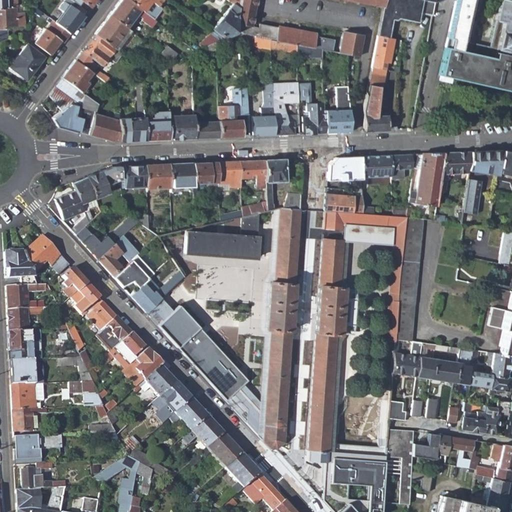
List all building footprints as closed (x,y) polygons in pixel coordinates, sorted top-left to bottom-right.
[(53,21),(69,32),(85,11),(75,3),(71,0),(70,0),(63,0),(62,1),(58,7),(61,10),(53,21)] [(76,0),(75,3),(85,11),(93,0),(76,0)] [(143,12),(127,0),(118,0),(108,15),(125,28),(137,13),(144,17),(143,19),(147,22),(147,23),(151,26),(155,21),(143,12)] [(162,0),(127,0),(143,12),(151,1),(158,6),(162,0)] [(238,0),(237,6),(231,31),(247,34),(249,26),(254,0),(238,0)] [(384,0),(383,7),(377,36),(389,38),(393,18),(418,23),(420,14),(431,16),(434,0),(384,0)] [(455,0),(437,75),(451,78),(509,91),(511,78),(511,54),(488,48),(463,42),(472,0),(455,0)] [(511,0),(498,0),(488,48),(511,54),(511,0)] [(233,3),(210,33),(218,40),(231,34),(231,31),(237,6),(233,3)] [(5,8),(0,8),(0,38),(6,38),(5,26),(23,25),(23,7),(5,8)] [(125,28),(108,15),(94,34),(111,46),(122,32),(126,35),(129,31),(125,28)] [(32,42),(39,48),(47,54),(59,40),(62,42),(69,32),(53,21),(51,19),(44,29),(42,28),(32,42)] [(249,26),(247,34),(252,35),(269,38),(295,43),(331,50),(332,39),(313,35),(313,33),(277,25),(277,27),(258,23),(257,27),(249,26)] [(362,35),(342,31),(338,52),(357,56),(362,35)] [(111,46),(94,34),(81,50),(91,58),(99,48),(105,52),(106,51),(112,55),(116,50),(111,46)] [(203,48),(215,41),(211,34),(199,42),(203,48)] [(269,38),(252,35),(251,44),(269,48),(269,47),(269,38)] [(295,43),(269,38),(269,47),(295,52),(295,43)] [(32,42),(30,41),(27,45),(25,43),(7,67),(25,79),(41,56),(36,52),(39,48),(32,42)] [(166,46),(160,54),(170,61),(176,53),(166,46)] [(97,65),(79,52),(74,60),(92,74),(104,83),(107,78),(98,71),(96,71),(93,70),(97,65)] [(92,74),(74,60),(60,78),(82,94),(89,85),(86,82),(92,74)] [(363,131),(386,130),(385,107),(376,108),(380,79),(369,76),(362,112),(363,131)] [(92,114),(95,104),(90,100),(85,97),(82,94),(60,78),(48,95),(61,111),(51,118),(53,121),(54,123),(56,126),(87,135),(92,114)] [(336,132),(349,131),(348,99),(347,99),(347,86),(334,87),(335,111),(333,111),(333,110),(323,110),(324,133),(334,132),(333,130),(336,129),(336,132)] [(218,137),(240,136),(239,119),(234,119),(234,114),(247,114),(247,104),(243,104),(243,88),(232,89),(232,104),(217,105),(217,122),(218,137)] [(301,133),(324,133),(323,110),(323,103),(306,104),(307,111),(304,111),(304,117),(301,117),(301,133)] [(273,134),(299,133),(298,113),(278,114),(278,106),(272,107),(272,115),(273,134)] [(144,140),(168,139),(167,110),(152,111),(152,120),(143,121),(144,140)] [(111,141),(119,141),(118,118),(117,114),(113,112),(113,120),(92,114),(87,135),(111,141)] [(172,139),(193,138),(192,123),(192,114),(171,115),(172,139)] [(251,135),(273,134),(272,115),(251,116),(251,135)] [(119,141),(144,140),(143,121),(143,117),(118,118),(119,141)] [(193,138),(218,137),(217,122),(192,123),(193,138)] [(496,175),(496,173),(501,151),(470,152),(467,169),(496,175)] [(508,183),(495,180),(493,194),(511,196),(511,153),(501,151),(496,173),(511,176),(511,186),(510,186),(508,183)] [(442,153),(437,192),(441,193),(442,190),(444,191),(447,173),(467,173),(467,169),(470,152),(442,153)] [(435,206),(437,192),(442,153),(420,154),(415,192),(409,191),(407,202),(435,206)] [(390,170),(409,169),(409,155),(389,156),(390,170)] [(390,177),(390,170),(389,156),(359,157),(359,178),(390,177)] [(359,178),(359,157),(334,158),(327,165),(326,181),(350,180),(353,180),(353,195),(351,213),(362,214),(359,178)] [(265,207),(265,210),(271,209),(270,181),(284,181),(283,159),(263,160),(264,188),(265,207)] [(253,188),(264,188),(263,160),(236,161),(237,178),(249,178),(249,175),(253,175),(253,188)] [(237,178),(236,161),(216,162),(217,185),(228,184),(227,177),(234,177),(234,179),(237,179),(237,178)] [(205,183),(214,183),(214,162),(191,163),(192,186),(192,196),(196,196),(195,184),(202,183),(202,178),(205,178),(205,183)] [(168,164),(168,167),(169,187),(192,186),(191,163),(168,164)] [(142,187),(143,192),(145,192),(145,187),(144,165),(122,166),(123,188),(142,187)] [(155,165),(144,165),(145,187),(154,186),(154,188),(169,187),(168,167),(155,167),(155,165)] [(107,169),(85,177),(93,198),(115,190),(107,169)] [(85,177),(71,182),(74,190),(80,206),(83,205),(82,202),(85,201),(88,208),(96,205),(93,198),(85,177)] [(475,215),(479,188),(465,186),(460,213),(475,215)] [(53,198),(61,218),(81,209),(80,206),(74,190),(53,198)] [(353,195),(324,193),(323,211),(351,213),(353,195)] [(265,380),(260,440),(267,447),(275,448),(281,441),(290,314),(297,216),(298,197),(286,197),(284,199),(284,208),(278,207),(273,282),(267,282),(264,329),(268,329),(265,380)] [(239,208),(239,211),(240,216),(241,216),(256,212),(265,210),(265,207),(262,208),(261,203),(239,208)] [(88,211),(91,219),(99,212),(97,208),(88,211)] [(239,211),(218,216),(218,221),(240,216),(239,211)] [(351,213),(323,211),(323,218),(322,222),(342,224),(394,228),(403,229),(405,217),(392,216),(362,214),(351,213)] [(240,235),(183,232),(182,253),(254,258),(256,236),(255,236),(256,212),(241,216),(240,235)] [(67,228),(73,234),(82,226),(87,223),(83,214),(67,228)] [(80,241),(95,258),(114,240),(136,221),(129,217),(108,236),(106,233),(99,239),(95,239),(89,233),(80,241)] [(409,342),(422,219),(410,218),(405,217),(403,229),(397,275),(393,340),(409,342)] [(73,234),(78,239),(87,231),(82,226),(73,234)] [(403,229),(394,228),(385,339),(393,340),(397,275),(403,229)] [(511,231),(503,230),(497,263),(502,264),(511,266),(511,231)] [(66,264),(40,235),(21,252),(29,274),(44,260),(56,273),(66,264)] [(95,258),(111,276),(120,268),(112,258),(120,251),(116,248),(119,245),(114,240),(95,258)] [(315,316),(305,450),(324,452),(334,334),(339,334),(342,288),(337,288),(341,241),(321,240),(315,316)] [(29,274),(21,252),(3,252),(3,265),(5,265),(6,278),(19,278),(20,286),(33,285),(31,281),(29,274)] [(137,287),(142,283),(154,271),(138,253),(120,268),(111,276),(120,286),(131,281),(137,287)] [(511,274),(511,266),(502,264),(500,272),(511,274)] [(68,267),(60,276),(63,280),(60,283),(63,287),(60,290),(67,298),(68,297),(83,283),(68,267)] [(55,292),(47,282),(44,284),(46,289),(48,293),(50,297),(55,292)] [(95,297),(83,283),(68,297),(74,304),(73,306),(76,309),(80,305),(78,301),(81,298),(87,305),(95,297)] [(128,295),(143,311),(170,288),(165,283),(154,293),(153,290),(150,292),(142,283),(137,287),(128,295)] [(33,285),(20,286),(4,286),(5,309),(25,309),(26,308),(25,293),(43,292),(43,289),(46,289),(44,284),(43,285),(33,285)] [(143,311),(260,440),(265,380),(170,288),(143,311)] [(511,292),(507,311),(491,307),(486,326),(502,330),(497,355),(507,356),(511,356),(511,292)] [(97,330),(113,316),(98,300),(83,314),(97,330)] [(55,307),(29,308),(30,314),(54,313),(55,316),(58,315),(56,308),(55,307)] [(25,309),(5,309),(6,331),(26,331),(25,309)] [(94,333),(109,350),(128,333),(113,316),(97,330),(94,333)] [(75,333),(69,326),(65,329),(70,339),(73,338),(72,336),(75,333)] [(39,352),(38,330),(26,331),(6,331),(7,351),(22,351),(22,359),(31,359),(30,352),(39,352)] [(109,350),(89,369),(93,373),(111,357),(113,359),(123,350),(128,354),(126,356),(131,361),(143,349),(128,333),(109,350)] [(79,346),(76,340),(71,342),(75,350),(78,347),(79,346)] [(409,342),(393,340),(393,344),(466,355),(467,350),(409,342)] [(78,347),(75,350),(78,357),(83,367),(88,363),(82,349),(79,350),(78,347)] [(143,349),(131,361),(119,372),(133,387),(157,365),(143,349)] [(468,365),(392,354),(391,374),(398,375),(486,387),(487,375),(490,353),(485,353),(484,364),(485,364),(484,373),(473,371),(474,363),(479,363),(481,352),(471,351),(470,358),(469,357),(468,365)] [(490,353),(487,375),(504,377),(507,356),(497,355),(490,353)] [(78,357),(42,358),(43,364),(55,364),(55,365),(76,364),(80,381),(89,380),(83,367),(78,357)] [(41,380),(40,364),(13,366),(13,368),(8,368),(9,385),(29,384),(33,384),(33,381),(41,380)] [(133,387),(121,397),(124,400),(138,389),(137,388),(143,382),(156,397),(172,381),(157,365),(133,387)] [(487,375),(486,387),(486,389),(486,394),(490,395),(491,390),(505,391),(506,378),(504,377),(487,375)] [(89,380),(80,381),(81,392),(87,392),(87,393),(95,393),(89,380)] [(172,381),(156,397),(154,398),(155,400),(154,401),(155,403),(158,400),(171,413),(188,398),(172,381)] [(29,384),(9,385),(10,410),(35,409),(35,404),(31,404),(31,400),(29,384)] [(95,393),(98,399),(104,394),(99,389),(95,393)] [(386,430),(388,391),(367,390),(366,414),(347,413),(346,433),(366,434),(366,429),(386,430)] [(188,398),(171,413),(166,418),(171,423),(176,419),(187,431),(203,415),(188,398)] [(425,399),(422,418),(431,419),(434,400),(425,399)] [(484,405),(480,433),(511,437),(511,429),(503,428),(502,430),(494,429),(496,415),(493,415),(494,407),(498,408),(498,400),(485,399),(484,405)] [(110,400),(103,406),(107,410),(114,404),(110,400)] [(411,401),(409,416),(417,417),(419,402),(411,401)] [(460,411),(470,412),(471,403),(461,402),(460,411)] [(474,419),(461,417),(460,430),(480,433),(484,405),(480,404),(479,412),(475,412),(474,419)] [(35,409),(10,410),(11,432),(30,431),(29,413),(35,413),(35,409)] [(388,410),(387,419),(402,420),(403,412),(388,410)] [(445,411),(443,421),(452,423),(454,412),(445,411)] [(203,415),(187,431),(203,449),(220,433),(203,415)] [(110,425),(87,426),(87,434),(113,432),(110,425)] [(412,431),(386,427),(386,440),(385,442),(384,455),(399,456),(396,504),(407,504),(412,431)] [(220,433),(203,449),(182,468),(185,471),(199,459),(200,459),(207,453),(217,464),(213,468),(203,478),(206,481),(216,472),(221,468),(237,453),(220,433)] [(446,447),(447,437),(436,435),(434,453),(444,454),(446,447)] [(34,436),(14,437),(14,450),(12,450),(13,464),(34,463),(35,463),(34,436)] [(125,455),(129,451),(136,444),(129,437),(120,445),(125,455)] [(446,447),(470,451),(471,440),(447,437),(446,447)] [(511,455),(511,446),(493,444),(490,457),(493,463),(496,463),(492,478),(506,481),(511,455)] [(145,468),(151,463),(129,451),(125,455),(123,456),(135,462),(145,468)] [(237,453),(221,468),(235,483),(211,505),(217,508),(228,498),(239,489),(256,473),(237,453)] [(118,464),(133,473),(135,462),(123,456),(89,478),(93,480),(99,482),(101,481),(102,478),(112,472),(118,464)] [(489,477),(490,477),(491,470),(475,466),(476,457),(469,456),(468,463),(467,468),(474,470),(473,474),(489,477)] [(377,511),(381,462),(332,458),(329,482),(346,485),(345,499),(365,501),(364,511),(352,511),(346,505),(337,511),(377,511)] [(139,494),(145,495),(149,470),(145,468),(135,462),(133,473),(141,477),(139,494)] [(167,480),(173,475),(151,463),(145,468),(149,470),(167,480)] [(30,476),(30,468),(18,468),(19,489),(49,488),(49,482),(39,483),(39,475),(30,476)] [(429,490),(431,473),(413,471),(412,477),(420,478),(419,488),(429,490)] [(206,481),(199,487),(203,491),(219,476),(216,472),(206,481)] [(282,501),(256,473),(239,489),(252,504),(259,498),(271,511),(282,501)] [(503,494),(506,481),(492,478),(490,477),(489,477),(486,491),(503,494)] [(117,505),(115,511),(126,511),(127,506),(129,497),(131,483),(125,482),(121,505),(117,505)] [(49,488),(19,489),(14,490),(15,511),(57,511),(62,487),(49,488)] [(193,502),(196,496),(192,494),(182,488),(181,495),(193,502)] [(503,494),(486,491),(484,499),(470,496),(469,501),(488,505),(500,508),(503,494)] [(469,501),(440,494),(436,511),(486,511),(488,505),(469,501)] [(127,506),(136,508),(137,499),(129,497),(127,506)] [(79,511),(93,511),(96,501),(82,498),(79,511)] [(224,511),(234,503),(228,498),(217,508),(224,511)] [(270,511),(291,511),(282,501),(271,511),(270,511)]
